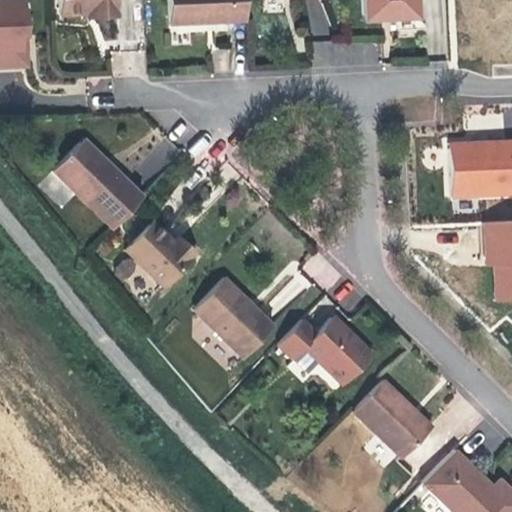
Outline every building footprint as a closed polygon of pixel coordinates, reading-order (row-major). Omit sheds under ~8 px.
[(19,30),(17,0),(0,0),(0,62),(15,62),(14,30),(19,30)] [(112,13),(111,0),(53,0),(54,10),(90,9),(90,14),(112,13)] [(241,18),(240,0),(162,0),(163,21),(241,18)] [(307,0),(311,36),(327,34),(323,0),(307,0)] [(412,15),(411,0),(355,0),(357,18),(412,15)] [(355,36),(312,38),(313,64),(356,63),(355,36)] [(109,167),(78,136),(73,139),(73,140),(105,171),(109,167)] [(511,137),(473,140),(473,145),(441,147),(443,195),(511,191),(511,137)] [(105,171),(73,140),(46,167),(106,227),(137,196),(109,166),(105,171)] [(511,218),(477,220),(479,254),(486,254),(486,262),(488,298),(511,297),(511,218)] [(167,240),(146,220),(117,249),(156,286),(189,251),(173,235),(167,240)] [(243,300),(220,277),(188,310),(237,359),(266,331),(239,304),(243,300)] [(270,327),(243,300),(239,304),(266,331),(270,327)] [(352,342),(328,319),(312,334),(298,320),(274,346),(323,394),(334,382),(339,386),(369,355),(354,340),(352,342)] [(427,429),(379,381),(348,413),(396,460),(427,429)] [(0,424),(0,445),(11,438),(0,424)] [(65,426),(0,475),(0,483),(9,494),(11,493),(17,501),(15,503),(22,511),(71,511),(51,486),(89,456),(65,426)] [(488,490),(451,453),(419,485),(446,511),(511,511),(511,497),(496,482),(488,490)] [(12,499),(15,503),(17,501),(11,493),(9,494),(12,499)]
